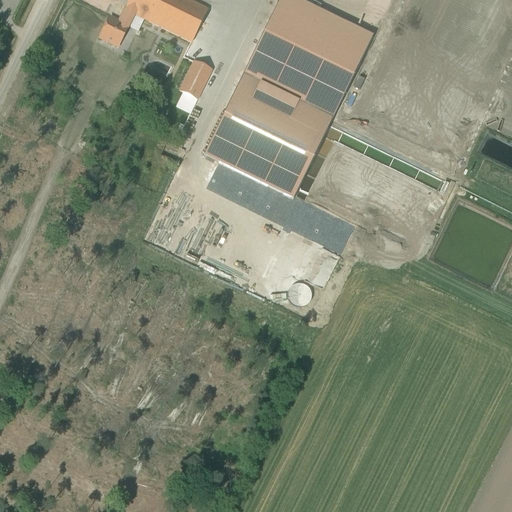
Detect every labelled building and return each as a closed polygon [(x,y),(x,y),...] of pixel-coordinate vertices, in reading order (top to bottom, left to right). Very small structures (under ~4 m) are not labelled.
[(191,45),(208,10),(187,0),(129,0),(125,9),(123,8),(117,20),(109,16),(97,40),(116,49),(127,27),(137,32),(143,21),(191,45)] [(372,36),(296,0),(279,0),(205,155),(293,200),(372,36)] [(193,62),(178,92),(197,101),(212,71),(193,62)] [(305,221),(309,215),(287,205),(284,211),(305,221)] [(159,210),(146,242),(163,249),(179,211),(167,206),(164,212),(159,210)] [(327,280),(331,272),(319,266),(315,274),(327,280)]
